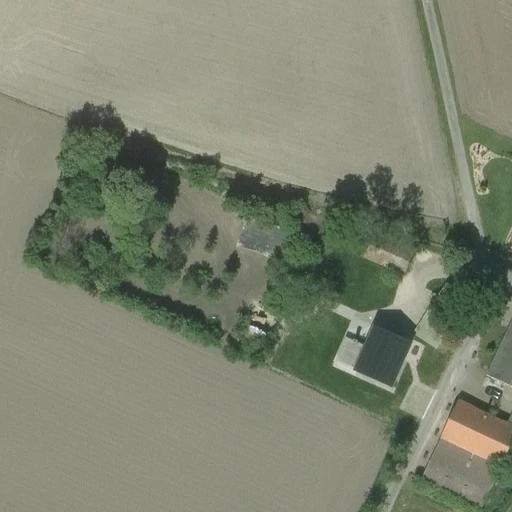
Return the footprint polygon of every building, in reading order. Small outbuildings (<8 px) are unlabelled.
[(303,239),(262,226),(255,248),(297,261),(303,239)] [(410,253),(383,241),(375,260),(402,272),(410,253)] [(452,326),(431,312),(416,335),(436,348),(452,326)] [(511,325),(488,377),(511,388),(511,325)] [(394,336),(377,329),(368,349),(358,371),(357,372),(390,387),(409,343),(408,343),(407,345),(393,339),(394,336)] [(353,343),(348,341),(339,363),(358,371),(368,349),(357,344),(357,343),(354,341),(353,343)] [(511,445),(511,428),(458,403),(421,482),(481,510),(511,445)]
